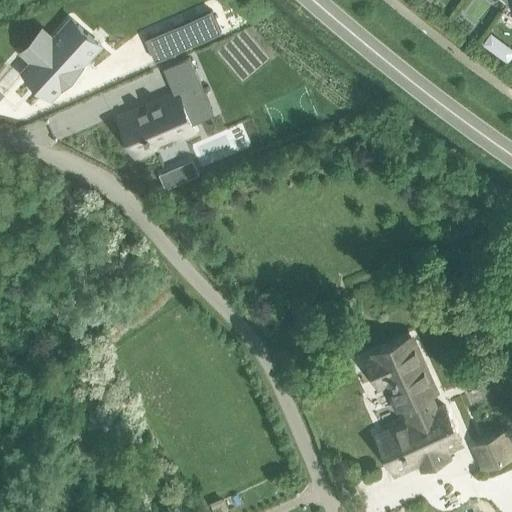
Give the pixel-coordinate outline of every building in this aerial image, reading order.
[(211,10),(146,39),(155,61),(221,32),(211,10)] [(71,19),(23,72),(52,97),(100,45),(71,19)] [(139,112),(120,120),(135,155),(155,146),(154,142),(173,134),(174,138),(195,129),(190,119),(212,109),(201,84),(159,103),(154,105),(146,109),(139,112)] [(419,462),(423,470),(449,458),(446,450),(461,443),(445,406),(436,410),(430,395),(435,393),(410,337),(373,353),(375,357),(366,361),(378,387),(387,384),(398,409),(403,407),(410,422),(377,436),(394,473),(419,462)] [(511,446),(505,431),(475,445),(485,466),(511,453),(511,446)] [(213,511),(224,511),(227,511),(222,500),(210,504),(213,511)]
